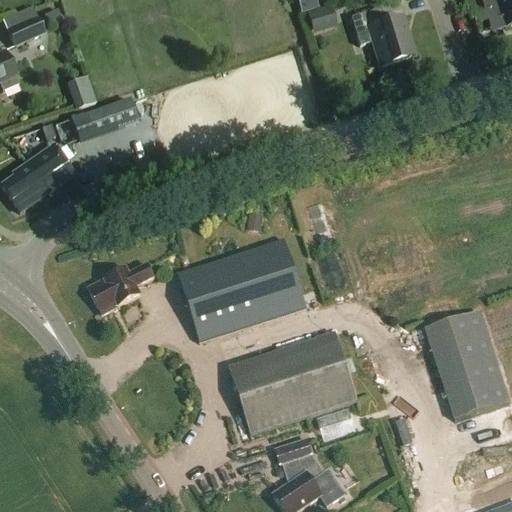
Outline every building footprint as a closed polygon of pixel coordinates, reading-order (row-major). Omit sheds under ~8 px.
[(511,0),(496,0),(505,27),(506,30),(511,28),(511,0)] [(330,10),(306,17),(310,30),(334,23),(330,10)] [(488,22),(491,31),(505,27),(503,19),(500,11),(491,14),(486,16),(488,22)] [(382,71),(412,62),(399,21),(384,25),(380,12),(350,21),(359,50),(373,45),(382,71)] [(473,20),(475,26),(483,24),(481,17),(473,20)] [(13,51),(42,39),(36,23),(6,35),(13,51)] [(0,92),(2,96),(18,89),(15,81),(3,55),(0,56),(0,92)] [(73,83),(82,111),(103,104),(93,76),(73,83)] [(86,119),(70,125),(77,145),(79,149),(138,128),(130,104),(86,119)] [(50,129),(41,132),(45,145),(55,141),(50,129)] [(70,176),(52,150),(11,178),(13,181),(0,189),(19,217),(58,190),(55,185),(70,176)] [(250,218),(247,235),(255,236),(260,236),(262,220),(255,219),(250,218)] [(255,255),(177,280),(190,320),(198,348),(255,330),(304,314),(295,286),(283,247),(255,255)] [(339,250),(317,254),(323,285),(345,281),(339,250)] [(152,283),(145,270),(128,279),(126,273),(87,294),(101,321),(140,300),(135,292),(152,283)] [(464,423),(511,408),(511,380),(492,314),(436,330),(464,423)] [(335,338),(255,363),(228,372),(250,440),(357,406),(335,338)] [(358,417),(321,428),(328,448),(364,437),(358,417)] [(280,511),(303,511),(319,502),(325,511),(327,511),(344,500),(328,477),(324,479),(311,460),(306,444),(275,454),(280,470),(288,467),(294,486),(273,500),(280,511)]
